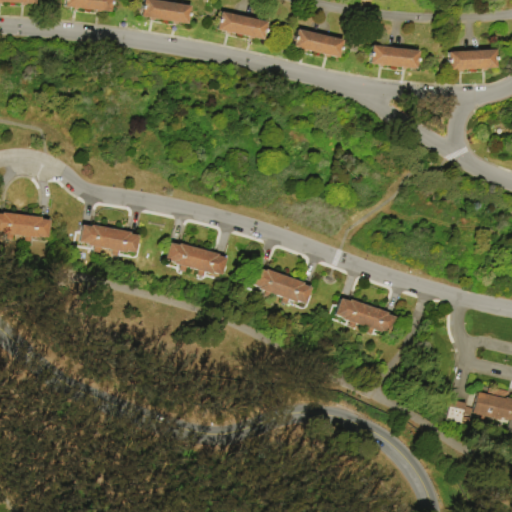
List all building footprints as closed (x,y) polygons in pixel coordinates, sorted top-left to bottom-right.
[(61,0),(61,8),(108,13),(109,0),(61,0)] [(147,0),(140,0),(138,17),(184,24),(187,6),(147,0)] [(218,12),(214,30),(260,40),(264,22),(218,12)] [(295,29),(290,47),(335,58),(340,40),(295,29)] [(369,46),(367,64),(413,69),(415,51),(369,46)] [(445,52),(446,71),(493,68),(492,50),(445,52)] [(0,214),(41,219),(41,221),(49,222),(47,239),(38,238),(38,240),(31,239),(30,244),(23,243),(24,238),(12,236),(11,240),(5,239),(5,235),(0,234),(0,214)] [(80,227),(88,228),(88,226),(129,233),(129,235),(137,236),(134,254),(125,252),(124,254),(118,253),(117,259),(110,258),(111,251),(99,249),(99,255),(92,253),(93,248),(84,247),(84,245),(77,244),(80,227)] [(168,244),(178,246),(178,245),(217,256),(216,257),(225,259),(220,277),(212,275),(211,276),(204,274),(202,279),(196,277),(197,272),(186,269),(184,274),(178,272),(180,267),(172,265),(172,264),(163,261),(168,244)] [(310,289),(304,306),(295,302),(294,304),(287,302),(286,306),(280,304),(281,299),(271,295),(269,299),(263,297),(265,293),(256,290),(257,288),(249,285),(256,268),(263,271),(264,270),(302,285),(301,286),(310,289)] [(395,319),(389,336),(379,333),(379,334),(373,332),(371,336),(365,334),(367,330),(355,326),(354,330),(347,328),(349,323),(341,321),(342,319),(334,317),(340,299),(348,303),(349,301),(386,314),(386,316),(395,319)] [(477,393),(487,396),(489,389),(507,394),(506,399),(511,400),(511,430),(509,430),(511,422),(501,419),(500,422),(472,415),(477,393)] [(451,402),(467,406),(462,426),(446,423),(451,402)]
